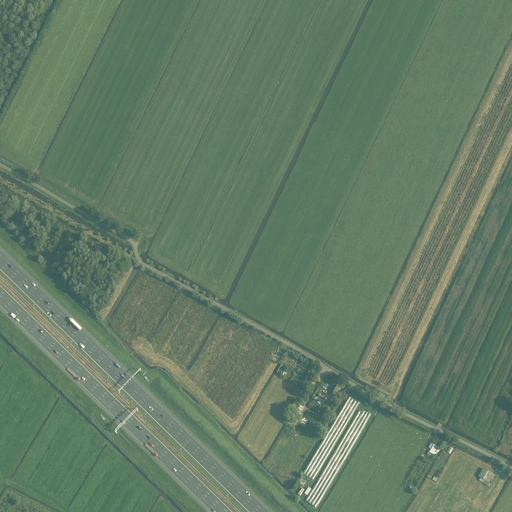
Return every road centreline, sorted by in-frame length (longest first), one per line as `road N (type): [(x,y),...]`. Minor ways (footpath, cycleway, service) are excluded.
road 1 (motorway): [(258,511),(0,259)]
road 2 (motorway): [(0,295),(221,511)]
road 3 (unclassified): [(511,467),(320,363)]
